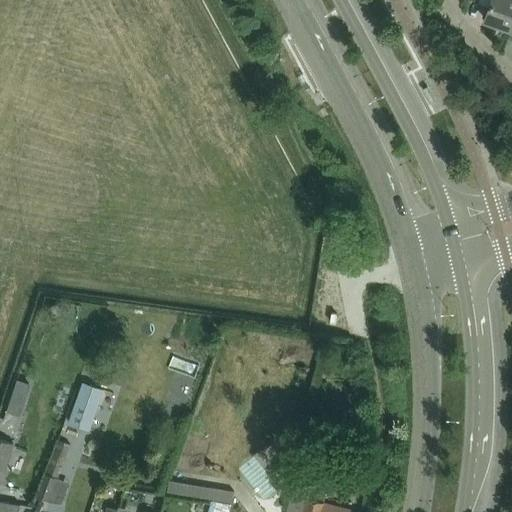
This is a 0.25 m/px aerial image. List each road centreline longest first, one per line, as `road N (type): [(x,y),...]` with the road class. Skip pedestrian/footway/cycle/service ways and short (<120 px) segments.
road 1 (tertiary): [(297,0),(367,128),(416,253)]
road 2 (tertiary): [(416,253),(428,396),(412,511)]
road 3 (tertiary): [(464,511),(474,420),(459,261)]
road 4 (tertiary): [(448,224),(398,105),(341,0)]
